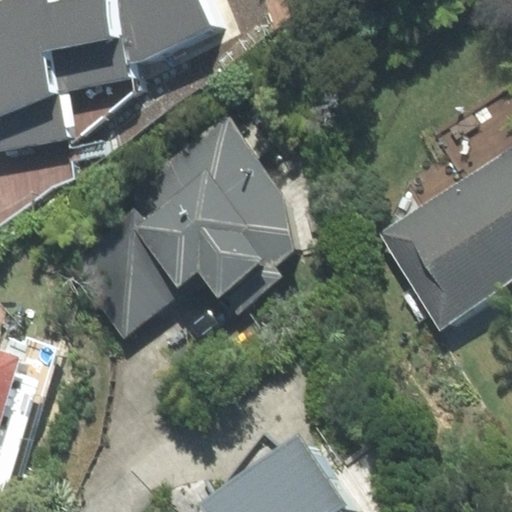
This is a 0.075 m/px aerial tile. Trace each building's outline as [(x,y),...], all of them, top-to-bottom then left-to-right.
[(46,0),(33,0),(0,17),(0,131),(72,119),(67,87),(133,75),(121,5),(50,18),(46,0)] [(210,42),(191,0),(120,0),(151,68),(210,42)] [(317,263),(239,141),(63,253),(127,353),(195,310),(208,331),(317,263)] [(511,155),(388,240),(435,340),(511,290),(511,155)] [(0,449),(29,381),(0,369),(0,449)] [(336,511),(298,455),(212,511),(336,511)]
